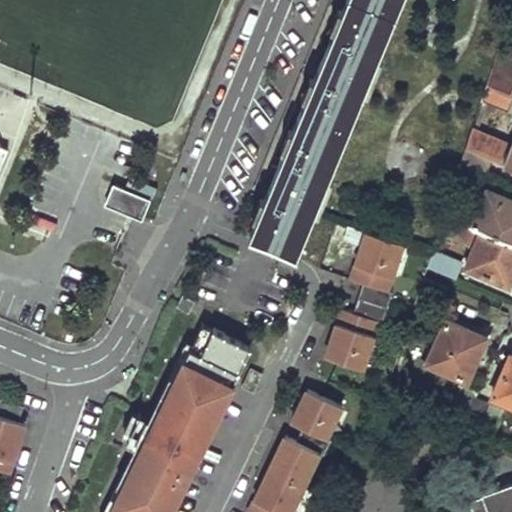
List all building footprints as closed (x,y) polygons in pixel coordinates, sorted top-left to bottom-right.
[(344,0),(249,233),(295,252),(399,0),(344,0)] [(511,39),(506,36),(491,82),(511,91),(511,39)] [(510,112),(511,106),(511,91),(491,82),(485,100),(510,112)] [(511,142),(477,128),(464,159),(494,172),(500,155),(511,159),(511,142)] [(511,195),(488,185),(473,224),(511,240),(511,195)] [(118,212),(145,224),(154,203),(127,192),(118,188),(109,208),(118,212)] [(511,240),(473,224),(447,212),(444,224),(460,231),(475,247),(467,264),(506,281),(511,269),(511,240)] [(327,355),(362,367),(377,319),(388,323),(398,292),(387,288),(401,242),(366,231),(351,278),(362,282),(353,311),(342,307),(327,355)] [(461,259),(435,248),(430,265),(455,276),(461,259)] [(182,293),(176,305),(188,312),(194,300),(182,293)] [(427,363),(468,381),(488,336),(446,318),(427,363)] [(190,346),(201,352),(213,327),(202,322),(190,346)] [(209,417),(244,342),(213,327),(201,352),(190,346),(178,372),(189,378),(161,438),(159,436),(143,468),(146,470),(132,498),(121,493),(112,511),(163,511),(174,489),(209,417)] [(215,420),(251,345),(244,342),(209,417),(215,420)] [(511,352),(510,352),(492,394),(511,402),(511,352)] [(263,373),(250,367),(241,386),(254,392),(263,373)] [(448,416),(464,423),(466,418),(477,393),(479,389),(463,382),(448,416)] [(286,511),(316,450),(327,455),(335,440),(323,435),(339,403),(307,388),(291,421),(303,426),(296,439),(285,434),(247,511),(286,511)] [(505,405),(477,393),(466,418),(494,430),(505,405)] [(0,466),(9,469),(16,446),(10,444),(19,419),(23,404),(0,396),(0,466)] [(10,444),(16,446),(24,422),(19,419),(10,444)] [(511,511),(511,481),(511,480),(480,490),(482,495),(470,499),(474,511),(511,511)] [(171,511),(181,492),(174,489),(163,511),(171,511)]
